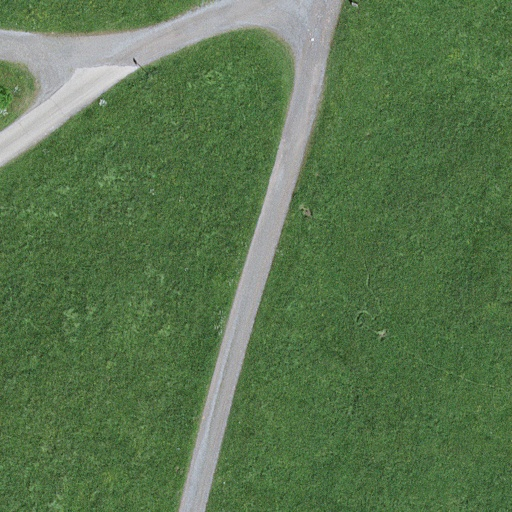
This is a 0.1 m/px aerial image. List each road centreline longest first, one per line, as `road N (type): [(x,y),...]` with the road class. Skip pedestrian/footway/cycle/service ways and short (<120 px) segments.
road 1 (track): [(333,0),(197,511)]
road 2 (track): [(246,0),(154,44),(0,154)]
road 3 (track): [(0,36),(154,44)]
